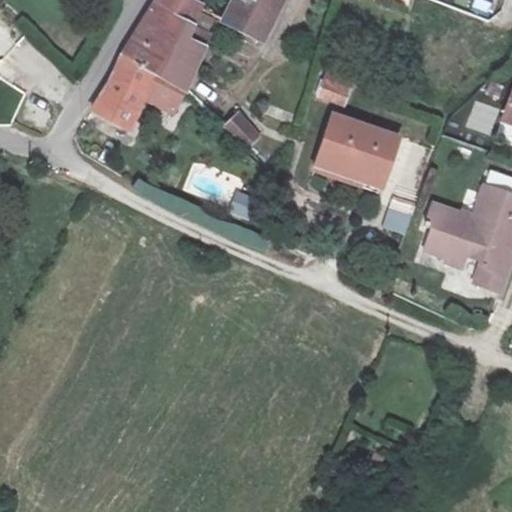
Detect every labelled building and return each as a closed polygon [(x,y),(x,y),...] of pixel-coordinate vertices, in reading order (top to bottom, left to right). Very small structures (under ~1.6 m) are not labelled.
[(177,0),(156,0),(123,66),(156,83),(163,65),(179,71),(191,32),(199,11),(177,0)] [(234,0),(223,24),(222,27),(263,48),(284,0),(234,0)] [(206,41),(191,32),(179,71),(163,65),(156,83),(189,99),(206,41)] [(133,138),(156,83),(123,66),(95,121),(133,138)] [(475,111),(511,123),(511,75),(489,68),(475,111)] [(316,99),(344,106),(349,87),(320,80),(316,99)] [(212,117),(201,130),(224,150),(236,137),(212,117)] [(288,166),(355,185),(370,134),(302,117),(288,166)] [(451,276),(483,285),(496,240),(501,243),(511,213),(511,198),(462,184),(452,214),(413,202),(404,226),(416,230),(410,248),(430,256),(434,245),(450,251),(453,242),(463,245),(451,276)] [(239,191),(228,213),(248,223),(259,200),(239,191)]
